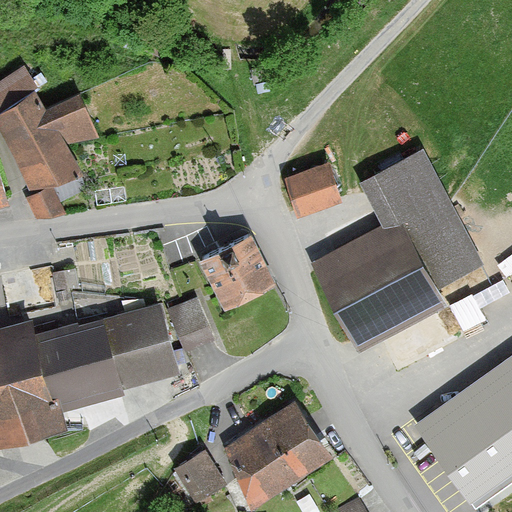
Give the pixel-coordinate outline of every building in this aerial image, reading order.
[(63,212),(57,199),(83,185),(79,169),(65,145),(96,134),(77,93),(46,108),(23,64),(0,79),(0,119),(35,184),(44,180),(48,187),(28,195),(35,213),(63,212)] [(357,349),(446,303),(436,284),(482,260),(422,147),(361,179),(384,224),(311,262),(357,349)] [(300,214),(340,198),(325,161),(286,176),(300,214)] [(225,305),(275,279),(248,229),(199,256),(225,305)] [(471,293),(450,305),(464,329),(484,318),(471,293)] [(184,348),(212,337),(197,297),(169,308),(184,348)] [(178,368),(157,298),(37,333),(57,403),(178,368)] [(0,441),(63,423),(57,403),(37,333),(32,317),(0,326),(0,441)] [(511,376),(428,436),(471,496),(511,466),(511,376)] [(293,397),(226,444),(238,476),(313,424),(293,397)] [(332,451),(313,424),(238,476),(251,509),(332,451)] [(176,464),(197,499),(226,482),(205,447),(176,464)] [(366,511),(358,498),(334,511),(366,511)]
